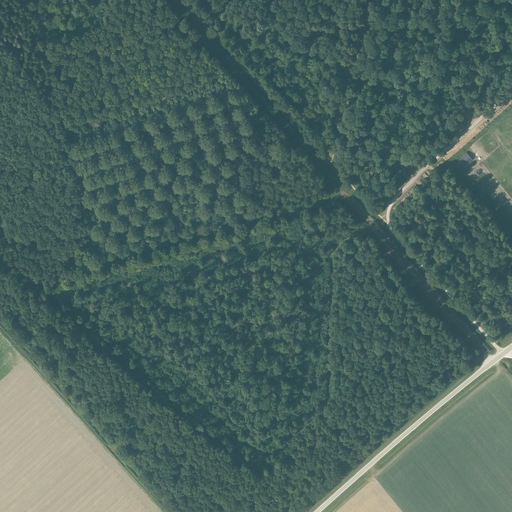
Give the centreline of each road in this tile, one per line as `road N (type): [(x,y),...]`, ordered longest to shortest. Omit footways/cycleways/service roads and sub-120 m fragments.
road 1 (track): [(503,353),(386,223),(399,192),(511,92)]
road 2 (unclassified): [(317,511),(511,347)]
